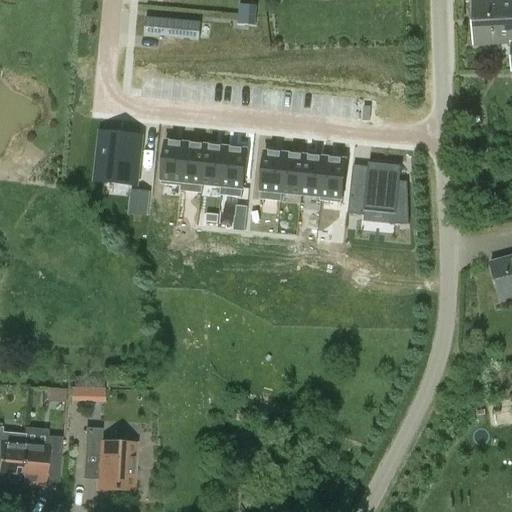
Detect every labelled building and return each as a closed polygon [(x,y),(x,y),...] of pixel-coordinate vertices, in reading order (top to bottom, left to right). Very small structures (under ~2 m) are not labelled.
[(511,52),(511,0),(508,0),(472,2),(475,46),(511,45),(511,52)] [(257,7),(239,5),(239,15),(256,17),(257,7)] [(256,17),(239,15),(238,25),(255,27),(256,17)] [(146,17),(144,35),(199,40),(201,22),(146,17)] [(102,137),(98,180),(134,184),(139,140),(102,137)] [(182,189),(186,145),(165,143),(161,186),(181,188),(182,189)] [(202,186),(206,147),(186,145),(182,189),(181,188),(180,193),(202,195),(203,186),(202,186)] [(203,186),(221,188),(222,188),(226,149),(206,147),(202,186),(203,186)] [(247,152),(226,149),(222,188),(221,188),(220,197),(242,200),(247,152)] [(281,194),(285,156),(264,154),(259,202),(281,204),(282,194),(281,194)] [(301,196),(305,158),(285,156),(281,194),(282,194),(301,196)] [(321,198),(325,160),(305,158),(301,196),(320,198),(321,198)] [(321,198),(320,198),(320,203),(342,205),(346,162),(325,160),(321,198)] [(351,185),(348,216),(364,217),(364,213),(390,216),(390,227),(409,226),(407,184),(399,183),(401,168),(368,165),(366,187),(351,185)] [(146,216),(148,194),(132,192),(129,215),(146,216)] [(236,217),(246,218),(247,208),(237,206),(236,217)] [(219,217),(207,215),(206,224),(218,225),(219,217)] [(163,271),(161,248),(148,249),(150,272),(163,271)] [(511,258),(491,264),(501,302),(511,299),(511,258)] [(72,388),(71,404),(105,405),(106,389),(72,388)] [(2,434),(2,429),(0,429),(0,484),(43,488),(47,446),(24,444),(25,436),(2,434)] [(97,457),(95,492),(134,494),(137,444),(99,442),(100,430),(85,429),(83,456),(97,457)]
